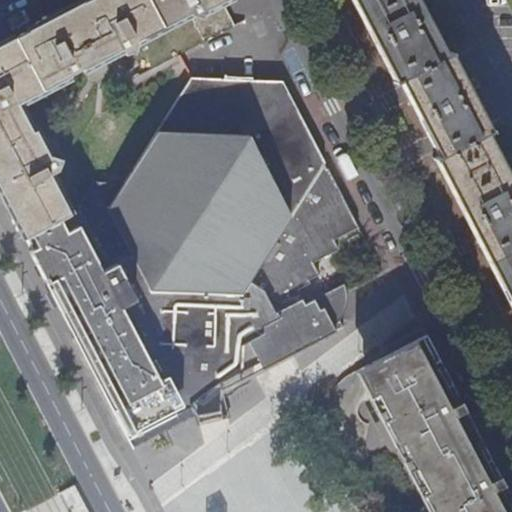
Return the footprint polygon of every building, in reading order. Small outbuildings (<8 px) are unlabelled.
[(69,0),(52,9),(51,7),(10,27),(11,30),(0,36),(0,196),(24,239),(72,212),(49,174),(55,171),(60,159),(49,156),(34,129),(31,131),(18,106),(54,78),(52,74),(65,67),(67,71),(106,50),(108,54),(113,51),(118,54),(120,43),(149,28),(175,14),(189,42),(220,26),(207,2),(210,0),(69,0)] [(434,159),(511,309),(511,184),(486,133),(490,132),(449,54),(445,55),(416,0),(351,0),(395,83),(399,81),(438,156),(434,159)] [(88,175),(100,197),(134,262),(128,275),(135,288),(143,288),(147,296),(181,297),(235,402),(232,407),(232,409),(297,307),(378,311),(382,318),(383,318),(312,183),(324,165),(280,82),(190,78),(121,187),(92,180),(90,176),(89,174),(88,175)] [(78,208),(72,212),(24,239),(127,439),(175,414),(120,307),(125,307),(131,306),(133,307),(134,297),(115,262),(108,266),(78,208)] [(511,511),(511,502),(424,334),(361,367),(401,443),(399,444),(397,446),(396,448),(396,450),(396,452),(397,454),(398,455),(400,457),(402,457),(405,457),(407,455),(436,511),(511,511)]
